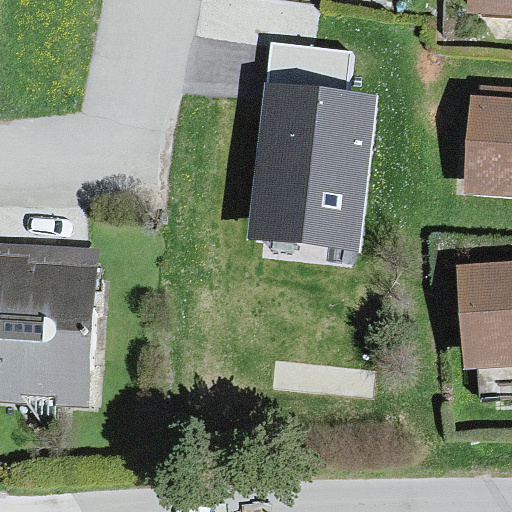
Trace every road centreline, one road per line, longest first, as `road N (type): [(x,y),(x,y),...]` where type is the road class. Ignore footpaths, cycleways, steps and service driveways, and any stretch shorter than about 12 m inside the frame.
road 1 (residential): [(0,190),(144,176),(179,0)]
road 2 (residential): [(511,506),(228,511)]
